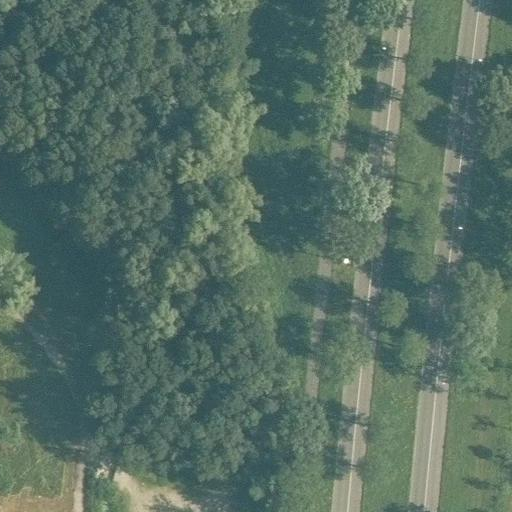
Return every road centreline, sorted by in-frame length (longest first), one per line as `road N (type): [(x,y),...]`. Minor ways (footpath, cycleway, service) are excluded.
road 1 (secondary): [(417,511),(474,0)]
road 2 (secondary): [(395,0),(343,511)]
